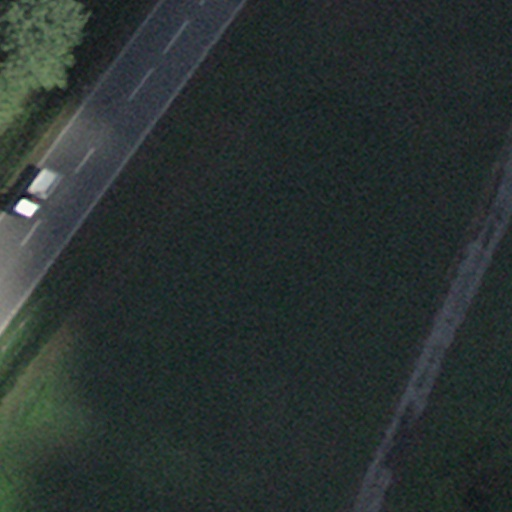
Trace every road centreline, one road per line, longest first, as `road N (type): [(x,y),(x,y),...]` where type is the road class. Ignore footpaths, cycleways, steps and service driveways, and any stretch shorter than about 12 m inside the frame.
road 1 (track): [(362,511),(511,161)]
road 2 (secondary): [(203,0),(0,274)]
